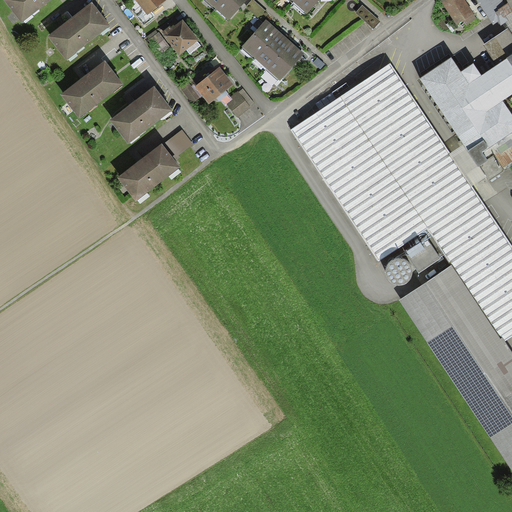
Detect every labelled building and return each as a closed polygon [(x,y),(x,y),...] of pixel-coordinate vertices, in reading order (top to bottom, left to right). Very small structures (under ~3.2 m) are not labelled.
[(50,0),(4,0),(22,23),(50,0)] [(155,18),(151,12),(147,15),(135,0),(129,0),(125,3),(144,27),(155,18)] [(166,0),(135,0),(147,15),(151,12),(166,0)] [(223,0),(206,0),(216,9),(223,0)] [(223,0),(216,9),(229,21),(247,0),(223,0)] [(268,13),(253,0),(252,0),(246,7),(261,21),(268,13)] [(318,0),(294,0),(293,1),(307,14),(318,0)] [(477,18),(464,0),(442,0),(441,1),(457,26),(464,21),(467,25),(477,18)] [(476,0),(493,25),(498,21),(501,26),(503,24),(509,21),(506,16),(511,12),(511,10),(507,3),(506,4),(503,0),(476,0)] [(110,26),(92,2),(48,36),(67,60),(110,26)] [(374,31),(381,23),(362,7),(356,14),(374,31)] [(511,12),(506,16),(509,21),(503,24),(506,29),(508,28),(511,34),(511,12)] [(199,40),(183,20),(172,28),(170,26),(162,32),(164,34),(163,35),(180,55),(187,50),(197,41),(199,40)] [(266,20),(242,46),(254,57),(278,31),(266,20)] [(511,34),(508,28),(506,29),(484,45),(497,65),(511,55),(511,34)] [(156,30),(147,37),(149,39),(148,40),(159,56),(171,47),(159,32),(158,33),(156,30)] [(278,31),(254,57),(267,68),(291,41),(278,31)] [(201,46),(197,41),(187,50),(190,54),(201,46)] [(305,54),(291,41),(267,68),(281,81),(305,54)] [(511,55),(497,65),(482,75),(474,64),(461,72),(452,58),(420,79),(464,144),(479,167),(480,167),(486,176),(490,181),(505,171),(503,168),(511,161),(511,113),(504,100),(511,94),(511,55)] [(313,63),(321,70),(325,65),(318,58),(313,63)] [(123,84),(105,60),(61,94),(79,118),(123,84)] [(390,63),(291,130),(378,261),(428,230),(451,264),(399,300),(511,471),(511,352),(505,341),(511,336),(511,246),(472,186),(450,153),(390,63)] [(234,85),(220,67),(195,86),(203,96),(209,104),(234,85)] [(191,86),(188,82),(180,87),(192,103),(200,97),(191,86)] [(194,84),(191,86),(200,97),(201,98),(203,96),(195,86),(194,84)] [(172,110),(154,86),(110,120),(128,143),(172,110)] [(239,92),(249,106),(254,103),(243,88),(239,92)] [(239,92),(238,91),(231,97),(233,100),(227,104),(237,117),(250,107),(249,106),(239,92)] [(182,130),(163,145),(176,161),(181,157),(179,155),(193,144),(182,130)] [(163,145),(162,143),(117,178),(137,202),(181,168),(176,161),(163,145)] [(472,186),(486,176),(480,167),(479,167),(464,144),(450,153),(472,186)] [(399,258),(397,258),(395,259),(393,260),(391,261),(389,262),(388,264),(387,266),(386,268),(386,270),(386,272),(386,274),(387,277),(388,278),(389,280),(390,282),(392,283),(394,284),(396,285),(398,285),(401,285),(403,285),(405,284),(407,283),(408,282),(410,280),(411,278),(412,276),(413,274),(413,272),(413,270),(412,268),(411,266),(410,264),(409,262),(407,261),(405,260),(403,259),(401,258),(399,258)]
